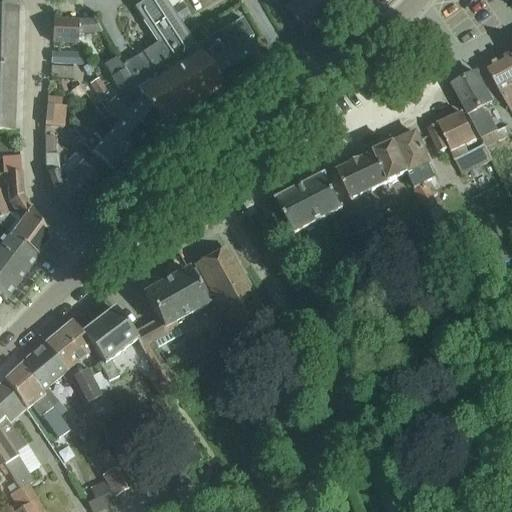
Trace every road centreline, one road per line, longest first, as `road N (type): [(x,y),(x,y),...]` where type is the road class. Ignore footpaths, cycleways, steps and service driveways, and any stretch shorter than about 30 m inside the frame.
road 1 (unclassified): [(389,511),(308,343),(227,210)]
road 2 (residential): [(227,210),(468,54)]
road 3 (unclassified): [(86,261),(36,198),(28,141),(33,0)]
road 4 (tertiary): [(202,167),(402,16)]
road 5 (tertiary): [(86,261),(202,167)]
road 6 (tertiary): [(0,349),(86,261)]
